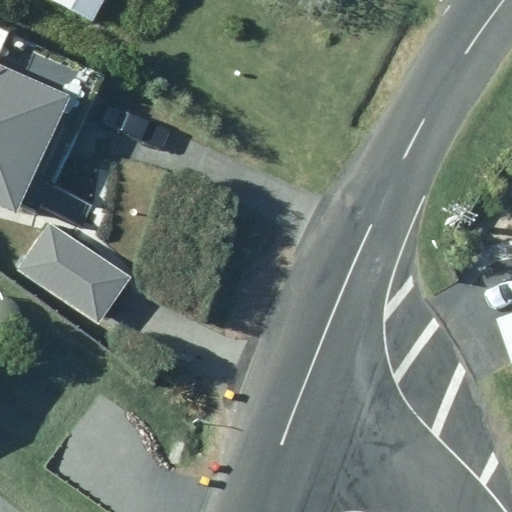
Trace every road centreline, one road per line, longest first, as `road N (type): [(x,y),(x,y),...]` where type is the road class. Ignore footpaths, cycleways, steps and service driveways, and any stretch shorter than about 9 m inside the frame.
road 1 (unclassified): [(287,413),(434,92),(503,0)]
road 2 (residential): [(287,413),(394,455),(446,511)]
